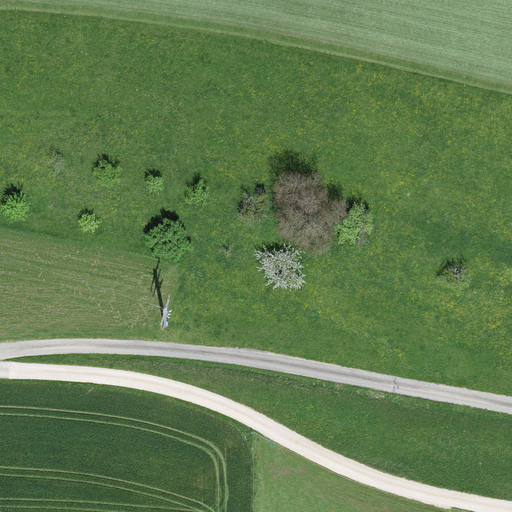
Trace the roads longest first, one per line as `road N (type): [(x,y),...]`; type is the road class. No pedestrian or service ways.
road 1 (residential): [(511,510),(361,473),(230,407),(162,384),(0,369)]
road 2 (residential): [(0,351),(144,347),(269,358),(511,404)]
